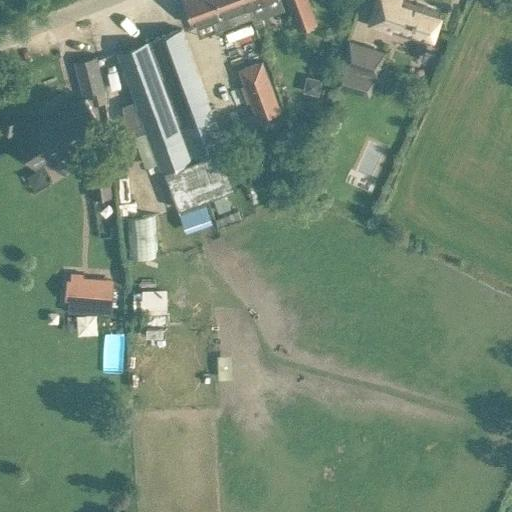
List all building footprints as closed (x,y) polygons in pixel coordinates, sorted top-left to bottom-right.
[(185,0),(194,24),(195,24),(213,17),(217,29),(252,16),(253,16),(246,0),(185,0)] [(246,0),(253,16),(252,16),(256,27),(267,23),(264,17),(259,15),(254,3),(260,0),(246,0)] [(316,23),(307,0),(290,0),(301,29),(316,23)] [(432,42),(442,11),(407,0),(378,0),(372,22),(432,42)] [(119,51),(141,111),(125,117),(131,135),(147,130),(161,167),(225,145),(182,28),(119,51)] [(363,70),(379,75),(387,50),(365,43),(357,68),(341,64),(335,84),(356,91),(363,70)] [(95,56),(75,61),(84,94),(91,92),(94,104),(106,100),(95,56)] [(251,100),(252,100),(258,118),(281,109),(263,60),(240,68),(246,84),(251,100)] [(308,73),(307,89),(320,89),(321,74),(308,73)] [(18,141),(29,158),(33,165),(74,142),(77,146),(87,139),(85,136),(102,126),(84,99),(18,141)] [(85,148),(93,197),(114,194),(106,145),(85,148)] [(225,193),(214,197),(218,210),(222,208),(230,206),(229,203),(225,193)] [(188,231),(215,221),(208,201),(181,211),(188,231)] [(130,213),(131,254),(160,254),(159,212),(130,213)] [(66,290),(65,299),(69,299),(113,302),(114,291),(115,278),(84,275),(85,272),(81,271),(71,271),(71,277),(67,277),(66,290)] [(77,479),(95,480),(96,442),(78,441),(77,479)]
